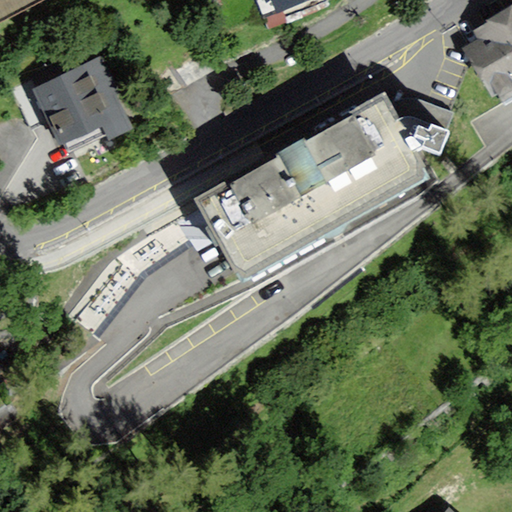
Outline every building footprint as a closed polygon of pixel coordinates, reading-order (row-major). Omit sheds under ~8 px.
[(274,0),(278,9),(302,0),(274,0)] [(471,46),(495,91),(511,82),(511,9),(488,23),(478,28),(484,39),(471,46)] [(55,121),(65,143),(104,124),(110,136),(131,126),(100,61),(40,89),(55,121)] [(206,196),(247,271),(425,175),(390,110),(384,100),(206,196)] [(442,511),(461,511),(452,502),(442,511)]
